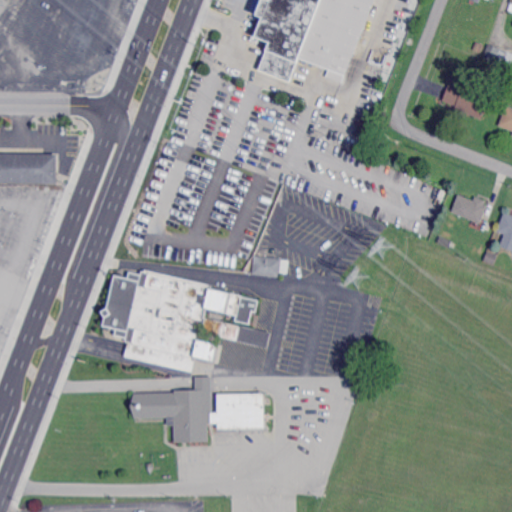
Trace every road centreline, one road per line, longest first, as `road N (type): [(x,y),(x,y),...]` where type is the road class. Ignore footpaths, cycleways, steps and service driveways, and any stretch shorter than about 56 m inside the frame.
road 1 (primary): [(0,503),(141,136)]
road 2 (primary): [(122,89),(0,406)]
road 3 (residential): [(443,0),(402,123),(511,170)]
road 4 (primary): [(141,136),(193,0)]
